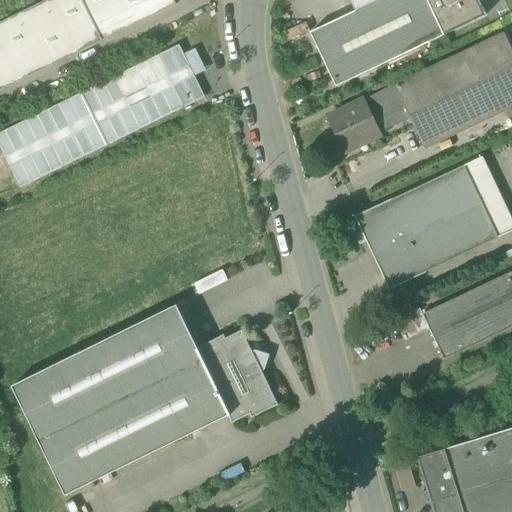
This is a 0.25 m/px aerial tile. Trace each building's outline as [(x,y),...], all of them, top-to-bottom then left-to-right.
[(0,91),(1,92),(103,42),(82,0),(51,0),(0,25),(0,91)] [(82,0),(103,42),(177,6),(174,0),(82,0)] [(311,34),(337,88),(445,37),(434,12),(427,0),(383,0),(356,13),(311,34)] [(427,0),(434,12),(460,0),(350,0),(356,13),(382,0),(427,0)] [(460,0),(434,12),(445,37),(487,17),(478,0),(460,0)] [(412,120),(426,150),(511,109),(511,51),(504,35),(456,59),(396,87),(407,110),(412,120)] [(177,47),(0,133),(0,151),(18,189),(202,99),(177,47)] [(364,102),(375,125),(407,110),(396,87),(364,102)] [(329,118),(345,152),(366,141),(367,143),(381,137),(380,135),(375,125),(364,102),(343,112),(329,118)] [(375,125),(380,135),(412,120),(407,110),(375,125)] [(465,167),(499,240),(511,233),(511,221),(482,159),(465,167)] [(465,167),(394,201),(416,248),(378,265),(390,291),(499,240),(465,167)] [(371,251),(378,265),(416,248),(394,201),(356,218),(371,251)] [(445,361),(511,329),(511,273),(424,316),(433,335),(445,361)] [(67,497),(229,418),(230,417),(197,350),(177,308),(13,388),(67,497)] [(399,324),(409,346),(433,335),(424,316),(422,313),(399,324)] [(224,336),(197,350),(230,417),(229,418),(232,425),(250,417),(252,420),(279,407),(263,373),(261,369),(265,355),(256,352),(253,353),(243,332),(226,340),(224,336)] [(511,511),(511,430),(445,451),(463,511),(511,511)] [(434,511),(463,511),(445,451),(418,459),(428,493),(426,494),(425,496),(427,502),(429,503),(431,502),(434,511)] [(410,467),(396,471),(402,493),(416,490),(410,467)]
